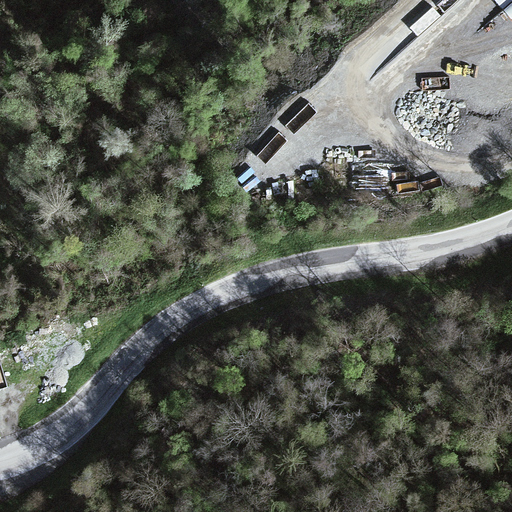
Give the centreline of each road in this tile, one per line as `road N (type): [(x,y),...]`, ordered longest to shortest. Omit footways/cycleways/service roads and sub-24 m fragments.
road 1 (tertiary): [(0,462),(58,432),(148,342),(204,303),(291,271),(458,245),(511,228)]
road 2 (unknown): [(511,167),(444,173),(370,119),(375,67),(434,0)]
